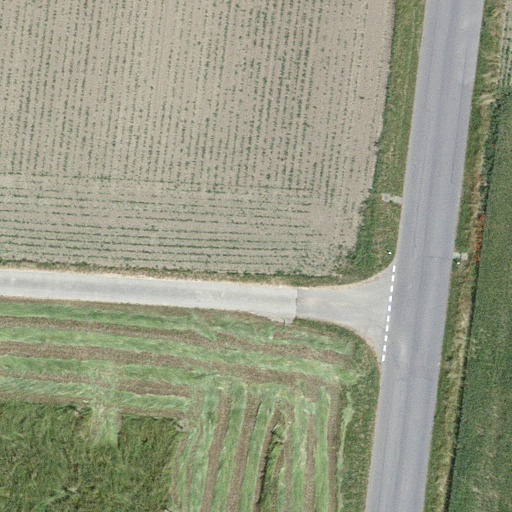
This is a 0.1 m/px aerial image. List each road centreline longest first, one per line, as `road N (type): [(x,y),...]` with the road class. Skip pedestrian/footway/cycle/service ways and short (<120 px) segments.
road 1 (tertiary): [(394,511),(456,0)]
road 2 (track): [(419,310),(0,284)]
